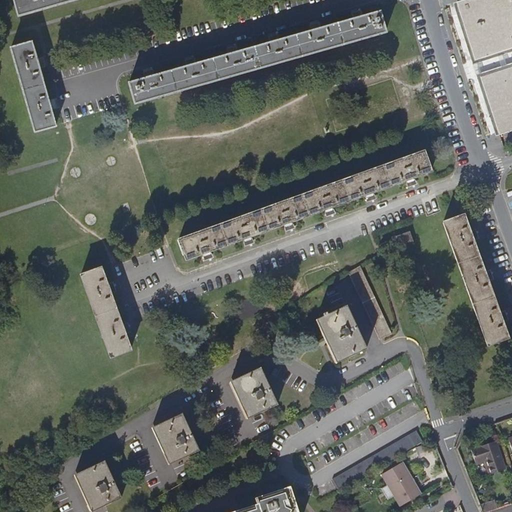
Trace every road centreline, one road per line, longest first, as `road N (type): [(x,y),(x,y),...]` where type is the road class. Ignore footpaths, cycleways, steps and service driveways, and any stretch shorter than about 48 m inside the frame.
road 1 (residential): [(488,168),(160,288)]
road 2 (residential): [(363,0),(112,72),(84,91)]
road 3 (residential): [(430,0),(488,168)]
